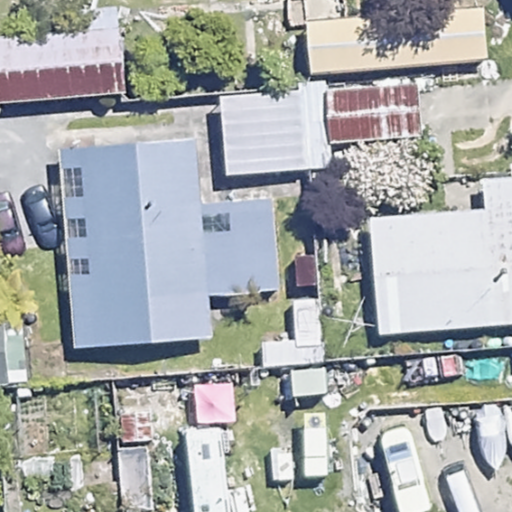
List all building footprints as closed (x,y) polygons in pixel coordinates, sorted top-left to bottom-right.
[(487,57),(483,5),(308,19),(312,70),(487,57)] [(0,101),(125,92),(121,26),(0,34),(0,101)] [(422,134),(419,84),(330,90),(334,140),(422,134)] [(300,87),(223,93),(229,173),(306,167),(300,87)] [(196,138),(84,146),(93,273),(73,274),(78,344),(212,333),(209,293),(279,288),(272,197),(201,202),(196,138)] [(511,317),(511,173),(484,176),(487,205),(371,215),(380,328),(511,317)] [(0,381),(11,381),(5,295),(0,295),(0,381)] [(511,446),(511,412),(363,425),(366,459),(511,446)] [(226,511),(220,426),(188,429),(194,511),(226,511)]
